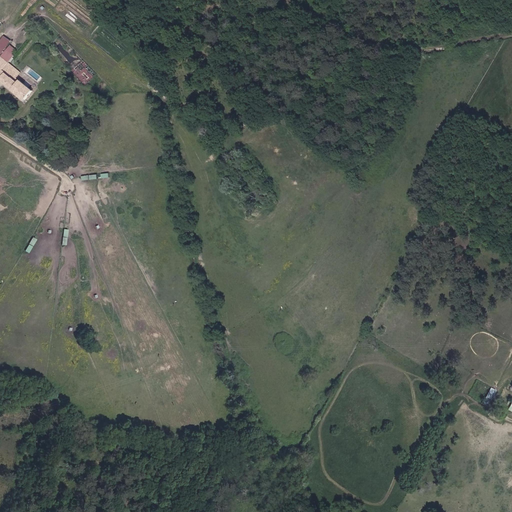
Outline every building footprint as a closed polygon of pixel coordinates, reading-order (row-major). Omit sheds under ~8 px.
[(14,43),(7,38),(0,47),(0,55),(9,62),(15,55),(9,50),(14,43)] [(0,69),(2,70),(9,62),(0,55),(0,69)] [(21,71),(9,62),(2,70),(0,69),(0,79),(26,98),(34,89),(23,81),(24,79),(22,76),(20,79),(17,76),(21,71)] [(30,252),(36,238),(32,236),(26,251),(30,252)] [(490,400),(496,389),(491,386),(485,397),(490,400)]
